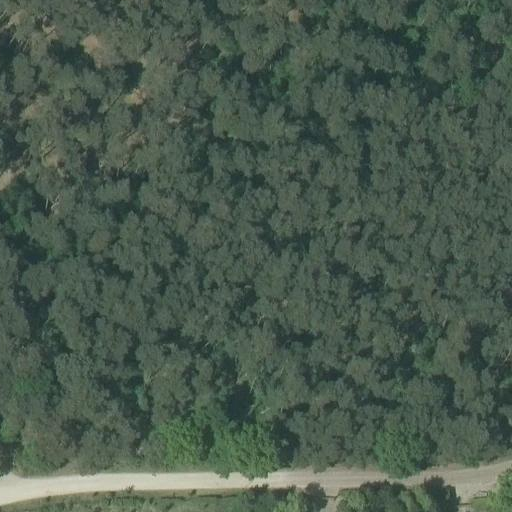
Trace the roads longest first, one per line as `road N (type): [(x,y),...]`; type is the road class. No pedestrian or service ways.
road 1 (track): [(282,480),(61,485),(0,498)]
road 2 (unclassified): [(282,480),(433,480),(511,464)]
